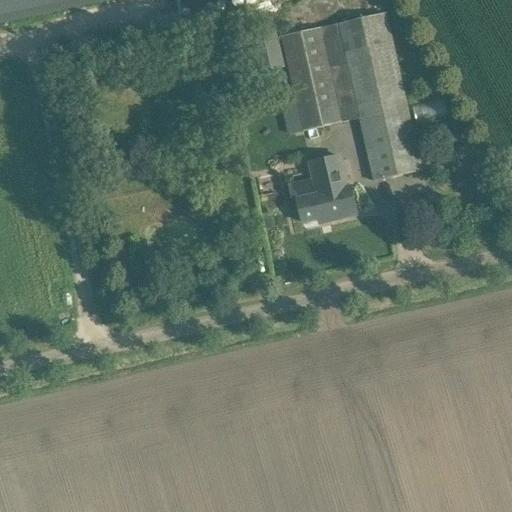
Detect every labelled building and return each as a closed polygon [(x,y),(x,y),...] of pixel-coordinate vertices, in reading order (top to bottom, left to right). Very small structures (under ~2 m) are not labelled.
[(0,0),(0,24),(110,0),(186,0),(189,8),(227,0),(228,1),(232,0),(0,0)] [(282,38),(303,133),(361,120),(375,182),(422,172),(418,152),(386,14),(339,25),(348,63),(330,67),(321,29),(282,38)] [(139,135),(135,156),(151,159),(155,138),(139,135)] [(309,163),(312,180),(289,186),(292,201),(298,200),(303,223),(330,217),(331,221),(358,215),(352,188),(350,188),(342,155),(309,163)] [(470,206),(461,208),(463,217),(472,214),(470,206)]
